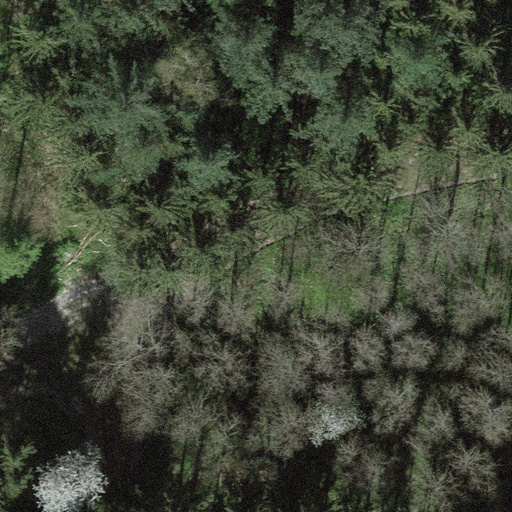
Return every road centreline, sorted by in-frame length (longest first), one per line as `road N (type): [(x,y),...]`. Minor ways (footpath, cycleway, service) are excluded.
road 1 (track): [(511,159),(306,206),(210,240),(53,326),(0,369)]
road 2 (track): [(120,287),(133,511)]
